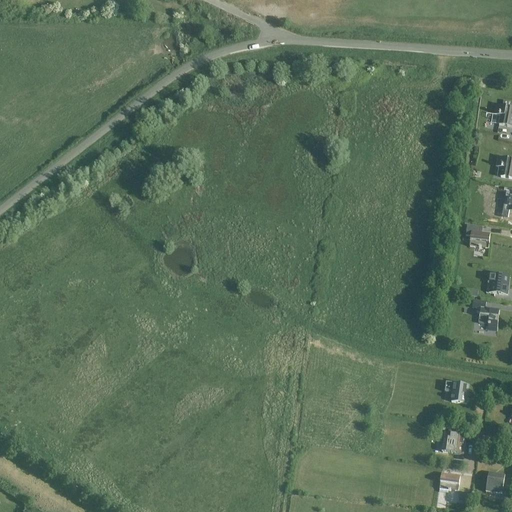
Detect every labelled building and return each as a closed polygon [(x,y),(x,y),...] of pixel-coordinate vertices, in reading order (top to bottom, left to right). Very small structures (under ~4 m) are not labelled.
[(511,128),(511,103),(503,102),(502,107),(496,106),(494,116),(500,117),(499,126),(511,128)] [(500,178),(511,180),(511,161),(498,158),(496,168),(502,169),(500,178)] [(488,250),(490,235),(471,233),(469,248),(488,250)] [(507,296),(509,277),(488,275),(487,284),(493,285),(492,295),(507,296)] [(472,309),(480,310),(479,324),(488,325),(487,331),(497,332),(499,312),(485,310),(486,303),(473,302),(472,309)] [(447,383),(446,393),(452,394),(451,403),(466,405),(469,386),(454,384),(447,383)] [(445,434),(442,453),(448,454),(463,456),(466,437),(451,435),(445,434)] [(503,491),(505,476),(489,474),(486,489),(503,491)] [(458,492),(460,478),(441,475),(439,490),(439,493),(448,494),(449,492),(450,492),(451,491),(458,492)]
